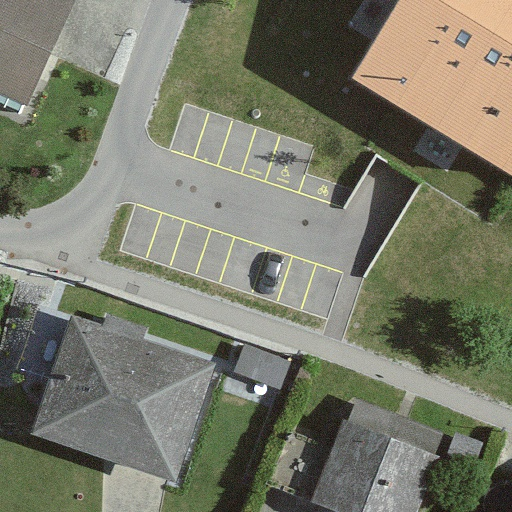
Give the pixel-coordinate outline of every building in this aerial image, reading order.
[(0,0),(0,90),(36,106),(78,10),(54,0),(0,0)] [(511,0),(393,0),(352,64),(511,165),(511,0)] [(219,373),(80,329),(44,443),(182,487),(219,373)] [(285,370),(244,355),(236,380),(276,394),(285,370)] [(417,511),(446,439),(363,407),(325,504),(344,511),(417,511)]
